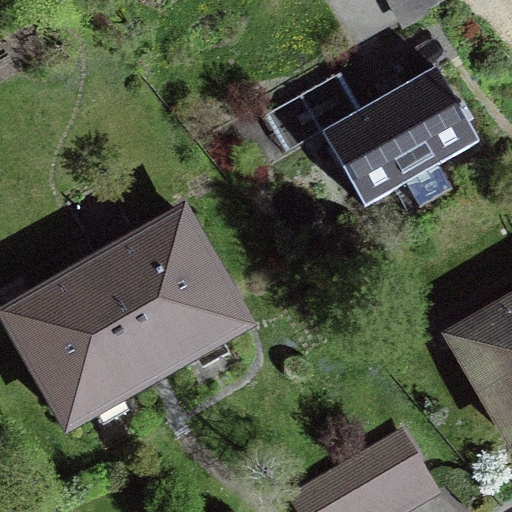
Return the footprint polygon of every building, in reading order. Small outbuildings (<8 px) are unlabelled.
[(443,0),(385,0),(402,29),(430,14),(427,10),(443,0)] [(436,68),(322,133),(365,207),(405,183),(419,208),(452,189),(438,165),(478,141),(436,68)] [(182,218),(9,315),(69,421),(242,323),(182,218)] [(511,303),(453,338),(511,439),(511,303)] [(403,435),(293,499),(300,511),(393,511),(434,489),(403,435)]
